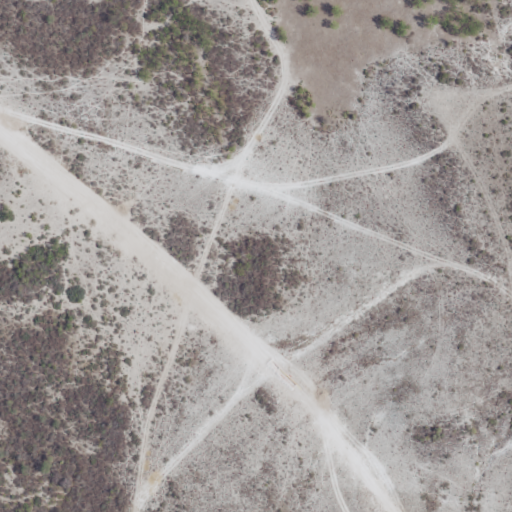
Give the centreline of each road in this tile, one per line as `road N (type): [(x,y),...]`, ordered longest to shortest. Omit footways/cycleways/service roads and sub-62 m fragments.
road 1 (track): [(142,511),(166,475),(289,361),(0,117)]
road 2 (track): [(286,358),(414,276),(463,267),(511,296)]
